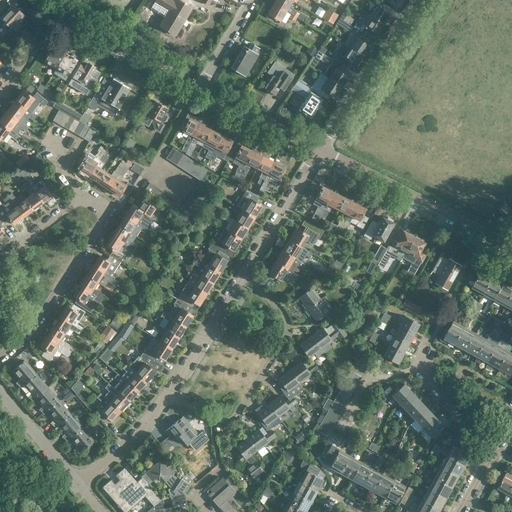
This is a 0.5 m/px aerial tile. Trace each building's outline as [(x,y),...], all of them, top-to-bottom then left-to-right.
[(170,0),(156,0),(155,2),(152,7),(165,15),(159,26),(175,35),(191,9),(176,0),(200,0),(208,5),(211,0),(172,0),(172,1),(170,0)] [(289,0),(275,0),(273,4),(285,11),(291,1),(289,0)] [(285,11),(273,4),(267,14),(279,21),(285,11)] [(18,21),(23,15),(12,5),(5,13),(2,11),(0,12),(0,17),(15,32),(22,25),(18,21)] [(370,10),(367,14),(366,15),(383,25),(389,15),(377,7),(373,12),(370,10)] [(328,10),(323,18),(330,23),(336,15),(328,10)] [(350,17),(343,13),(336,23),(346,30),(350,25),(346,23),(350,17)] [(376,35),(383,25),(366,15),(367,14),(366,13),(364,13),(361,14),(352,27),(365,35),(368,30),(376,35)] [(291,14),(288,17),(295,21),(294,22),(302,26),(304,21),(297,17),(291,14)] [(351,33),(344,43),(363,55),(369,45),(362,40),(365,35),(352,27),(350,25),(346,30),(351,33)] [(335,40),(329,43),(333,49),(338,46),(335,40)] [(363,55),(344,43),(336,55),(337,58),(335,61),(342,65),(346,59),(356,65),(363,55)] [(257,54),(260,49),(251,44),(248,49),(243,46),(230,68),(244,76),(257,55),(257,54)] [(318,51),(324,55),(330,58),(334,51),(322,44),(318,51)] [(56,68),(65,53),(53,46),(44,61),(56,68)] [(320,61),(324,55),(318,51),(315,57),(320,61)] [(65,53),(56,68),(67,75),(76,60),(65,53)] [(323,75),(341,87),(348,77),(341,72),(344,68),(333,61),(323,75)] [(85,84),(94,67),(87,63),(85,67),(80,64),(73,77),(85,84)] [(284,90),(292,77),(282,71),(275,67),(270,74),(272,75),(263,87),(275,95),(280,88),(284,90)] [(341,87),(323,75),(321,74),(311,89),(327,99),(330,95),(335,97),(341,87)] [(104,78),(91,98),(87,105),(94,109),(97,105),(114,114),(130,89),(113,78),(110,82),(104,78)] [(310,117),(321,100),(311,94),(313,91),(298,81),(292,89),(306,98),(299,110),(310,117)] [(22,90),(14,100),(31,113),(39,103),(44,106),(47,101),(36,92),(32,97),(22,90)] [(47,101),(53,104),(55,101),(58,97),(51,93),(47,101)] [(31,113),(14,100),(13,99),(9,103),(11,104),(7,111),(18,119),(21,122),(24,124),(29,118),(29,117),(28,116),(31,113)] [(160,121),(167,108),(154,100),(147,114),(144,120),(157,126),(159,121),(160,121)] [(53,121),(58,124),(64,113),(59,110),(53,121)] [(7,111),(0,119),(0,121),(10,130),(18,119),(7,111)] [(58,124),(64,127),(70,116),(64,113),(58,124)] [(191,142),(200,125),(201,122),(187,115),(183,123),(186,124),(182,131),(189,135),(187,139),(191,142)] [(64,127),(69,130),(75,119),(70,116),(64,127)] [(69,130),(74,133),(80,122),(75,119),(69,130)] [(10,130),(0,121),(0,138),(2,140),(7,134),(17,142),(20,137),(10,130)] [(33,131),(24,124),(21,122),(17,128),(29,137),(33,131)] [(79,136),(85,125),(80,122),(74,133),(79,136)] [(79,136),(84,139),(90,128),(85,125),(79,136)] [(202,146),(210,130),(200,125),(191,142),(195,144),(196,143),(202,146)] [(84,139),(88,141),(94,130),(90,128),(84,139)] [(210,130),(202,146),(202,147),(208,150),(213,152),(221,135),(210,130)] [(227,162),(228,159),(234,148),(230,145),(232,141),(221,135),(213,152),(217,154),(216,156),(227,162)] [(159,151),(164,141),(157,138),(152,148),(159,151)] [(186,152),(188,148),(191,142),(187,139),(181,150),(186,152)] [(237,141),(234,148),(228,159),(233,162),(238,165),(243,168),(252,151),(241,146),(242,144),(237,141)] [(88,178),(105,151),(106,149),(100,146),(97,150),(98,151),(94,159),(84,152),(77,163),(81,165),(77,171),(88,178)] [(177,152),(172,148),(166,158),(171,161),(177,152)] [(105,151),(88,178),(91,181),(92,179),(99,183),(106,172),(101,169),(108,158),(107,157),(108,156),(106,154),(108,152),(105,151)] [(262,156),(252,151),(243,168),(248,170),(250,165),(256,168),(262,156)] [(177,152),(171,161),(176,164),(182,155),(177,152)] [(213,152),(209,159),(213,161),(216,156),(217,154),(213,152)] [(29,159),(25,153),(14,162),(18,167),(29,159)] [(182,155),(176,164),(180,168),(187,158),(182,155)] [(264,180),(273,162),(262,156),(256,168),(262,171),(259,178),(260,178),(264,180)] [(187,158),(180,168),(185,171),(192,161),(187,158)] [(104,189),(107,191),(126,163),(121,160),(111,175),(106,172),(99,183),(105,187),(104,189)] [(192,161),(185,171),(190,174),(197,164),(192,161)] [(264,180),(261,186),(259,190),(263,192),(269,181),(275,185),(284,167),(273,162),(264,180)] [(121,192),(126,195),(132,185),(127,182),(125,185),(120,181),(129,166),(126,163),(107,191),(111,194),(112,192),(119,196),(121,192)] [(197,164),(190,174),(195,177),(202,168),(197,164)] [(235,172),(240,175),(243,168),(238,165),(235,172)] [(202,168),(195,177),(200,181),(207,171),(202,168)] [(244,177),(248,170),(243,168),(240,175),(244,177)] [(19,174),(23,179),(28,175),(24,170),(19,174)] [(14,188),(22,184),(19,179),(11,183),(14,188)] [(26,182),(31,188),(35,185),(30,179),(26,182)] [(200,181),(197,186),(207,192),(211,187),(200,181)] [(22,185),(27,192),(31,189),(31,188),(26,182),(22,185)] [(143,193),(148,196),(155,186),(150,183),(143,193)] [(38,189),(35,185),(31,188),(31,189),(42,203),(51,195),(44,185),(38,189)] [(160,189),(155,186),(148,196),(153,199),(160,189)] [(194,190),(204,197),(207,192),(197,186),(194,190)] [(324,209),(333,192),(322,186),(315,198),(321,201),(319,207),(324,209)] [(30,195),(25,199),(24,200),(32,210),(42,203),(31,189),(27,192),(30,195)] [(153,199),(158,202),(164,192),(160,189),(153,199)] [(201,202),(204,197),(194,190),(191,196),(201,202)] [(236,206),(254,218),(258,211),(260,213),(263,209),(260,207),(261,206),(255,203),(258,197),(246,190),(236,206)] [(169,196),(164,192),(158,202),(163,205),(169,196)] [(332,207),(337,210),(343,198),(333,192),(324,209),(328,212),(329,212),(332,207)] [(11,194),(7,197),(11,202),(15,199),(11,194)] [(23,217),(32,210),(24,200),(25,199),(21,195),(15,199),(11,202),(23,217)] [(163,205),(168,209),(174,199),(169,196),(163,205)] [(201,202),(191,196),(187,201),(197,207),(201,202)] [(3,200),(7,206),(11,202),(7,197),(3,200)] [(345,221),(354,203),(343,198),(337,210),(342,212),(340,218),(341,218),(345,221)] [(168,209),(173,212),(179,202),(174,199),(168,209)] [(141,225),(143,222),(145,223),(155,209),(143,201),(137,209),(132,205),(126,215),(141,225)] [(197,207),(187,201),(184,205),(194,212),(197,207)] [(1,208),(0,208),(0,217),(3,221),(8,217),(13,224),(23,217),(11,202),(7,206),(10,210),(5,214),(1,208)] [(178,215),(184,205),(179,202),(173,212),(178,215)] [(497,208),(506,218),(511,213),(511,210),(505,202),(497,208)] [(254,218),(236,206),(232,203),(229,208),(239,214),(234,221),(247,229),(254,218)] [(345,221),(349,223),(350,222),(362,229),(368,218),(361,215),(365,209),(354,203),(345,221)] [(184,205),(178,215),(188,222),(194,212),(184,205)] [(138,229),(141,225),(126,215),(119,225),(136,236),(140,230),(138,229)] [(224,230),(240,240),(244,233),(246,233),(248,230),(246,229),(247,229),(234,221),(224,215),(222,219),(228,223),(224,230)] [(384,242),(394,223),(392,222),(393,220),(388,218),(387,219),(382,217),(379,223),(377,224),(372,221),(363,236),(370,240),(372,236),(384,242)] [(345,221),(341,218),(336,228),(340,230),(345,221)] [(345,221),(340,230),(344,232),(349,223),(345,221)] [(311,229),(316,231),(318,227),(311,223),(309,227),(311,229)] [(112,235),(127,245),(130,241),(132,242),(136,236),(119,225),(112,235)] [(138,229),(140,230),(144,233),(147,229),(141,225),(138,229)] [(314,235),(316,231),(311,229),(309,233),(308,235),(296,228),(289,239),(301,246),(305,240),(312,245),(316,237),(314,235)] [(211,244),(232,257),(235,252),(233,250),(237,244),(239,244),(241,241),(240,240),(224,230),(217,241),(214,239),(211,244)] [(397,254),(402,257),(414,237),(413,236),(412,235),(409,234),(408,234),(403,231),(395,246),(397,247),(393,249),(392,247),(388,245),(387,249),(386,249),(382,256),(387,259),(388,256),(394,255),(394,254),(397,253),(397,254)] [(127,245),(112,235),(105,245),(112,250),(109,255),(120,262),(127,250),(125,249),(127,245)] [(402,257),(412,262),(414,259),(420,262),(421,262),(426,254),(420,251),(424,243),(419,240),(419,239),(416,237),(415,238),(414,237),(402,257)] [(289,239),(282,250),(300,261),(304,254),(309,257),(312,253),(301,246),(289,239)] [(136,245),(132,242),(130,241),(127,245),(134,249),(136,245)] [(226,267),(232,257),(211,244),(208,249),(209,250),(202,261),(220,272),(224,266),(226,267)] [(134,249),(127,245),(125,249),(127,250),(131,253),(134,249)] [(379,263),(382,256),(386,249),(380,245),(373,259),(379,263)] [(282,250),(275,261),(292,272),(293,270),(295,271),(298,271),(298,268),(296,266),(296,265),(302,269),(305,264),(300,261),(282,250)] [(103,272),(108,275),(114,279),(117,276),(113,273),(120,262),(109,255),(106,260),(99,255),(95,261),(93,259),(90,264),(93,265),(103,272)] [(447,289),(460,266),(448,260),(440,256),(431,271),(432,272),(430,277),(436,280),(435,283),(447,289)] [(190,269),(213,283),(220,272),(202,261),(197,258),(194,263),(190,269)] [(412,275),(420,262),(414,259),(412,262),(407,272),(412,275)] [(298,275),(292,272),(275,261),(267,273),(269,274),(268,275),(268,277),(271,279),(273,279),(274,277),(280,280),(284,273),(295,280),(298,275)] [(103,272),(93,265),(86,275),(97,282),(103,272)] [(206,295),(213,283),(190,269),(187,274),(191,276),(187,283),(206,295)] [(484,293),(493,276),(482,270),(473,287),(484,293)] [(80,285),(95,295),(98,291),(93,289),(97,282),(86,275),(80,285)] [(118,282),(114,279),(108,275),(105,280),(115,286),(118,282)] [(493,276),(484,293),(495,299),(504,282),(493,276)] [(299,298),(307,309),(320,299),(306,281),(300,285),(306,293),(299,298)] [(511,286),(504,282),(495,299),(506,305),(511,293),(511,286)] [(77,298),(75,302),(75,303),(88,311),(94,301),(92,300),(95,295),(80,285),(76,283),(73,288),(77,290),(73,296),(77,298)] [(176,299),(191,308),(194,303),(199,306),(206,295),(187,283),(176,299)] [(92,300),(94,301),(98,304),(101,299),(95,295),(92,300)] [(188,313),(191,308),(176,299),(173,304),(174,305),(168,316),(185,327),(192,316),(188,313)] [(331,314),(320,299),(307,309),(316,320),(322,315),(325,319),(331,314)] [(405,300),(401,307),(417,316),(421,308),(405,300)] [(86,312),(74,305),(71,309),(66,306),(60,316),(76,327),(79,323),(86,312)] [(475,321),(478,314),(473,312),(470,318),(475,321)] [(158,325),(178,338),(185,327),(168,316),(163,313),(160,317),(162,319),(158,325)] [(334,318),(331,314),(325,319),(327,322),(328,323),(334,318)] [(109,324),(117,329),(123,320),(116,315),(109,324)] [(60,316),(53,326),(64,333),(67,328),(72,332),(72,331),(74,332),(77,327),(76,327),(60,316)] [(404,316),(399,326),(413,334),(419,324),(404,316)] [(321,328),(310,336),(323,353),(331,347),(327,343),(337,336),(340,339),(346,334),(336,321),(330,326),(333,330),(326,334),(321,328)] [(449,341),(456,344),(465,327),(454,321),(448,332),(444,330),(439,339),(440,340),(446,344),(447,343),(449,341)] [(159,342),(171,349),(178,338),(158,325),(156,324),(153,328),(158,331),(154,338),(159,342)] [(46,336),(62,347),(65,342),(60,339),(64,333),(53,326),(46,336)] [(114,331),(106,326),(98,338),(102,341),(101,343),(104,345),(106,343),(114,331)] [(413,334),(399,326),(394,336),(408,344),(413,334)] [(456,344),(467,350),(476,333),(465,327),(456,344)] [(467,350),(477,356),(487,339),(476,333),(467,350)] [(45,350),(41,355),(41,356),(49,361),(56,351),(59,352),(62,347),(46,336),(40,347),(45,350)] [(323,353),(310,336),(299,345),(309,357),(314,353),(317,358),(323,353)] [(394,336),(388,346),(403,354),(408,344),(394,336)] [(498,345),(487,339),(477,356),(476,360),(480,362),(482,359),(488,362),(498,345)] [(491,369),(493,365),(499,368),(509,351),(511,345),(501,339),(498,345),(488,362),(487,366),(491,369)] [(71,346),(65,342),(62,347),(68,351),(71,346)] [(164,360),(171,349),(159,342),(152,353),(145,348),(142,354),(157,363),(160,357),(164,360)] [(403,354),(388,346),(383,356),(397,364),(403,354)] [(70,353),(68,351),(62,347),(59,352),(67,358),(70,353)] [(511,352),(509,351),(499,368),(511,375),(511,372),(511,352)] [(157,363),(142,354),(140,357),(138,356),(129,367),(135,372),(146,382),(151,376),(153,378),(159,371),(158,371),(161,365),(157,363)] [(358,357),(355,361),(367,368),(369,363),(358,357)] [(20,388),(23,385),(36,374),(24,361),(12,371),(19,380),(16,384),(20,388)] [(300,362),(289,370),(299,383),(314,372),(309,366),(305,361),(301,364),(300,362)] [(355,361),(352,366),(364,373),(367,368),(355,361)] [(309,366),(314,372),(317,369),(313,363),(309,366)] [(96,364),(93,368),(98,373),(101,369),(96,364)] [(123,379),(138,391),(143,385),(145,387),(148,383),(146,382),(135,372),(129,367),(126,364),(123,368),(128,373),(123,379)] [(90,366),(83,374),(87,377),(94,370),(90,366)] [(352,366),(346,378),(357,384),(364,373),(352,366)] [(299,383),(289,370),(278,379),(288,391),(299,383)] [(31,401),(35,398),(47,388),(36,374),(23,385),(31,393),(27,397),(31,401)] [(114,388),(129,401),(134,395),(136,397),(139,393),(137,392),(138,391),(123,379),(117,374),(114,378),(119,383),(114,388)] [(346,378),(343,383),(354,389),(357,384),(346,378)] [(76,382),(72,387),(78,393),(82,387),(76,382)] [(343,383),(340,388),(352,394),(354,389),(343,383)] [(130,403),(129,402),(129,401),(114,388),(109,384),(106,387),(110,391),(104,397),(120,411),(126,405),(127,406),(130,403)] [(399,404),(411,393),(403,384),(392,395),(399,404)] [(43,414),(46,412),(59,401),(47,388),(35,398),(42,407),(38,410),(43,414)] [(337,393),(349,399),(352,394),(340,388),(337,393)] [(67,402),(73,396),(70,392),(63,398),(67,402)] [(101,401),(96,407),(98,409),(93,414),(103,422),(107,417),(111,421),(120,411),(104,397),(100,393),(97,397),(101,401)] [(337,393),(334,398),(346,405),(349,399),(337,393)] [(399,404),(407,412),(419,401),(411,393),(399,404)] [(279,396),(268,404),(278,417),(289,409),(293,413),(296,411),(296,410),(288,399),(284,402),(279,396)] [(288,399),(296,410),(300,407),(292,397),(288,399)] [(334,398),(331,403),(343,410),(346,405),(334,398)] [(54,428),(58,425),(70,415),(59,401),(46,412),(54,420),(50,424),(54,428)] [(415,420),(426,409),(419,401),(407,412),(415,420)] [(331,403),(329,408),(340,415),(343,410),(331,403)] [(278,417),(268,404),(257,413),(267,425),(270,423),(273,428),(281,422),(278,417)] [(329,408),(325,414),(337,420),(340,415),(329,408)] [(426,409),(415,420),(422,428),(434,417),(426,409)] [(89,414),(84,419),(87,423),(92,417),(89,414)] [(325,414),(323,419),(334,425),(337,420),(325,414)] [(66,441),(69,438),(82,428),(70,415),(58,425),(65,433),(62,437),(66,441)] [(186,445),(198,435),(182,416),(164,432),(168,437),(171,434),(179,443),(182,441),(186,445)] [(434,417),(422,428),(430,437),(442,426),(434,417)] [(331,431),(334,425),(323,419),(319,424),(331,431)] [(93,441),(82,428),(69,438),(76,447),(73,450),(77,454),(93,441)] [(258,430),(247,438),(256,451),(271,439),(267,433),(263,436),(258,430)] [(270,430),(267,433),(271,439),(275,436),(270,430)] [(250,455),(256,451),(247,438),(235,446),(240,453),(236,456),(241,462),(245,459),(250,466),(246,469),(253,478),(262,470),(250,455)] [(344,439),(341,446),(345,448),(349,441),(344,439)] [(356,445),(352,452),(357,455),(360,448),(356,445)] [(452,445),(446,456),(463,465),(469,454),(452,445)] [(340,473),(349,456),(330,446),(322,459),(331,463),(329,467),(340,473)] [(436,457),(439,452),(432,449),(430,454),(436,457)] [(362,485),(373,465),(368,462),(368,458),(371,454),(366,451),(360,462),(350,479),(362,485)] [(349,456),(340,473),(350,479),(360,462),(349,456)] [(463,465),(446,456),(440,467),(457,476),(463,465)] [(374,464),(379,467),(380,466),(379,466),(382,460),(377,458),(374,464)] [(159,460),(141,476),(141,477),(148,485),(159,475),(170,488),(168,490),(170,497),(184,493),(192,481),(186,474),(178,481),(172,475),(176,472),(169,465),(166,468),(159,460)] [(305,471),(299,482),(316,491),(322,479),(315,476),(319,469),(303,460),(300,466),(305,471)] [(362,485),(372,491),(382,474),(377,471),(379,467),(374,464),(373,465),(362,485)] [(414,468),(408,464),(405,469),(412,473),(414,468)] [(440,467),(434,478),(451,487),(457,476),(440,467)] [(136,482),(124,468),(115,476),(119,480),(114,485),(110,479),(101,487),(104,490),(116,504),(116,505),(117,507),(118,506),(123,511),(125,511),(144,496),(153,506),(161,499),(148,485),(141,477),(136,482)] [(399,469),(395,476),(400,479),(404,472),(399,469)] [(509,494),(511,488),(511,475),(506,472),(498,488),(509,494)] [(383,497),(393,480),(382,474),(372,491),(373,491),(371,495),(375,497),(377,494),(383,497)] [(221,511),(237,511),(227,499),(240,487),(229,475),(224,480),(222,478),(209,489),(211,492),(207,495),(221,511)] [(451,487),(434,478),(428,489),(445,498),(451,487)] [(393,480),(383,497),(395,503),(404,486),(393,480)] [(316,491),(299,482),(293,493),(310,502),(316,491)] [(428,489),(422,500),(439,509),(445,498),(428,489)] [(405,491),(399,502),(406,506),(412,495),(405,491)] [(153,506),(146,511),(176,511),(175,508),(179,506),(187,504),(184,493),(170,497),(172,506),(163,508),(161,499),(153,506)] [(293,493),(287,504),(302,511),(304,511),(310,502),(293,493)] [(437,511),(439,509),(422,500),(416,511),(417,511),(437,511)] [(261,502),(259,508),(265,511),(268,504),(261,502)]
